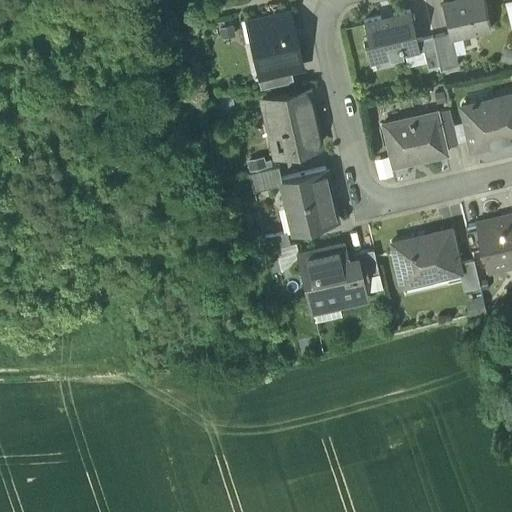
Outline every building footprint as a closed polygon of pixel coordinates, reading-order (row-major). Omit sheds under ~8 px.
[(482,0),(458,0),(441,4),(448,33),(450,40),(451,40),(490,31),(482,0)] [(409,11),(363,22),(367,38),(363,39),(369,64),(419,52),(409,11)] [(289,14),(244,24),(250,49),(258,47),(264,75),(265,77),(290,71),(302,68),(289,14)] [(448,33),(432,37),(439,66),(440,72),(458,67),(451,40),(450,40),(448,33)] [(432,37),(420,40),(427,69),(439,66),(432,37)] [(290,71),(265,77),(264,75),(257,77),(260,90),(293,82),(290,71)] [(511,94),(461,106),(471,149),(503,141),(502,135),(511,133),(511,94)] [(288,96),(263,102),(267,119),(273,118),(272,116),(291,111),(288,96)] [(291,111),(272,116),(273,118),(267,119),(275,156),(320,146),(311,107),(291,111)] [(449,109),(437,112),(444,147),(457,144),(449,109)] [(437,112),(383,124),(393,167),(446,155),(444,147),(437,112)] [(279,167),(248,175),(252,193),(282,186),(281,180),(282,180),(279,167)] [(282,180),(281,180),(282,186),(288,209),(290,208),(296,231),(293,231),(293,233),(339,223),(326,169),(282,180)] [(511,216),(479,224),(485,248),(491,273),(511,268),(511,216)] [(479,224),(466,227),(471,251),(485,248),(479,224)] [(287,232),(263,237),(266,250),(290,245),(287,232)] [(452,234),(411,244),(410,240),(390,245),(401,289),(460,275),(461,275),(459,266),(452,234)] [(342,247),(298,257),(309,306),(364,294),(361,281),(357,266),(355,266),(347,268),(342,247)] [(373,251),(353,255),(355,266),(357,266),(361,281),(379,277),(373,251)] [(474,262),(459,266),(461,275),(460,275),(464,294),(480,290),(474,262)] [(471,315),(487,314),(485,299),(470,301),(471,315)]
